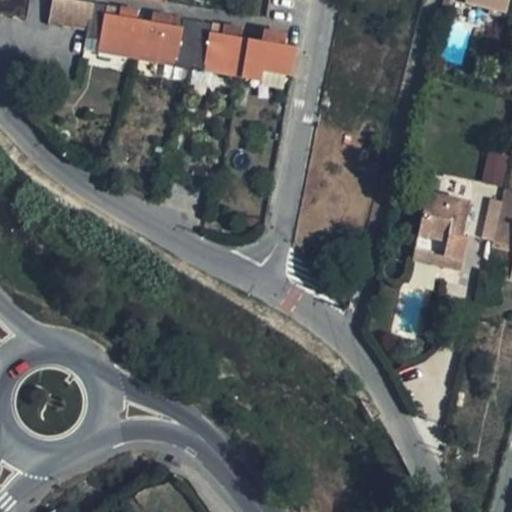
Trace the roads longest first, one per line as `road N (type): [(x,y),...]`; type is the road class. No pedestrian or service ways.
road 1 (residential): [(0,110),(35,151),(97,197),(200,255),(260,278)]
road 2 (residential): [(260,278),(346,341),(452,511)]
road 3 (residential): [(324,0),(277,241),(260,278)]
road 4 (tertiary): [(265,511),(214,442),(173,408),(106,384)]
road 5 (tertiary): [(95,437),(172,434),(195,443),(264,511)]
